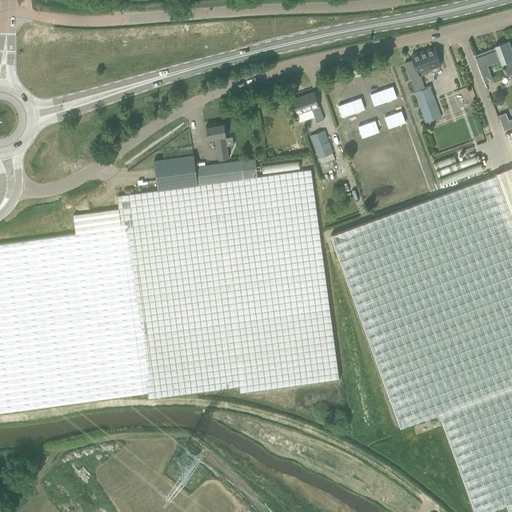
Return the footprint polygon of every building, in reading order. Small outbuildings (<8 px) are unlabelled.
[(495,47),(492,48),(497,62),(500,61),(501,64),(504,64),(508,75),(511,73),(511,48),(509,41),(494,46),(495,47)] [(413,60),(403,64),(408,77),(409,76),(411,80),(420,77),(426,74),(425,71),(441,66),(438,57),(434,48),(412,56),(413,60)] [(487,65),(497,62),(492,48),(474,54),(485,84),(493,81),(487,65)] [(392,86),(370,94),(374,106),(397,98),(392,86)] [(425,90),(415,93),(426,122),(441,117),(430,88),(426,89),(425,90)] [(297,114),(300,122),(314,117),(315,121),(323,118),(314,92),(292,100),(297,114)] [(460,93),(459,96),(460,99),(463,101),(466,100),(467,97),(466,94),(463,92),(460,93)] [(360,98),(338,106),(342,117),(365,109),(360,98)] [(401,111),(384,117),(388,128),(405,122),(401,111)] [(505,113),(498,116),(504,131),(511,127),(511,119),(508,121),(505,113)] [(375,120),(358,126),(362,138),(379,132),(375,120)] [(215,140),(219,160),(229,159),(225,132),(224,122),(206,125),(209,141),(215,140)] [(325,131),(310,136),(318,157),(332,153),(325,131)] [(497,175),(454,191),(331,236),(400,428),(440,413),(474,511),(484,511),(506,505),(509,511),(511,511),(511,131),(508,134),(511,145),(511,169),(497,175)] [(76,234),(0,243),(0,412),(147,393),(148,399),(239,386),(240,392),(339,379),(338,369),(311,170),(258,177),(255,159),(195,167),(194,155),(154,160),(158,190),(120,195),(117,196),(118,209),(73,215),(76,234)] [(262,167),(263,174),(299,170),(298,162),(262,167)] [(456,179),(482,170),(480,165),(439,180),(442,190),(452,186),(453,188),(458,186),(456,179)]
